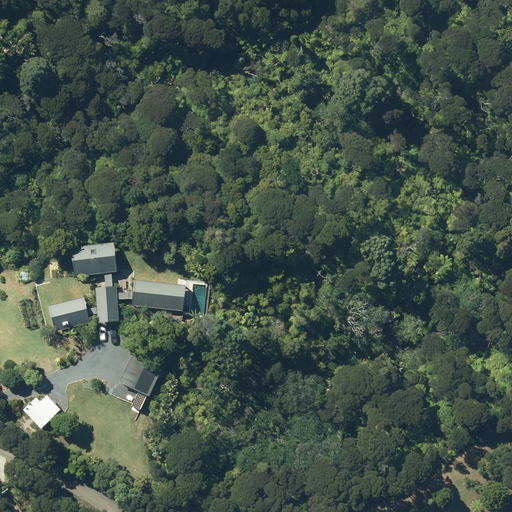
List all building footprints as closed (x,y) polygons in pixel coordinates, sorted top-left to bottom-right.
[(77,277),(119,271),(116,243),(74,248),(77,277)] [(185,311),(186,286),(138,281),(135,306),(185,311)] [(100,324),(121,323),(119,287),(98,289),(100,324)] [(57,332),(94,323),(87,297),(51,306),(57,332)] [(152,398),(164,371),(134,357),(121,383),(152,398)] [(25,411),(43,429),(56,417),(52,414),(59,407),(48,396),(42,402),(38,398),(25,411)] [(98,456),(102,414),(76,412),(73,454),(98,456)]
